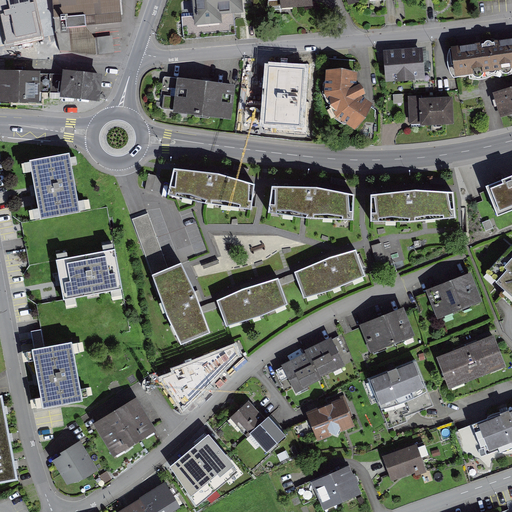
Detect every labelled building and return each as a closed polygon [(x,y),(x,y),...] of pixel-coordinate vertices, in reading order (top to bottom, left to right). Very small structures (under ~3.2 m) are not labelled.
[(37,0),(10,0),(13,15),(39,11),(37,0)] [(53,0),(58,43),(66,61),(78,60),(74,29),(128,24),(125,0),(53,0)] [(183,1),(187,39),(241,35),(239,17),(244,17),(244,12),(248,12),(246,0),(197,0),(183,1)] [(272,0),(273,8),(317,6),(316,0),(272,0)] [(454,74),(458,77),(511,68),(511,38),(454,48),(450,52),(450,58),(450,63),(452,69),(454,74)] [(386,54),(388,81),(423,78),(421,52),(386,54)] [(337,118),(354,132),(373,108),(360,100),(357,92),(358,76),(327,73),(325,92),(337,118)] [(38,77),(2,75),(1,102),(37,103),(38,77)] [(100,81),(66,77),(63,99),(97,104),(100,81)] [(231,89),(181,84),(178,113),(228,118),(231,89)] [(511,92),(497,97),(502,115),(511,112),(511,92)] [(420,99),(411,99),(412,123),(422,122),(422,124),(452,122),(451,101),(420,102),(420,99)] [(75,152),(30,160),(41,219),(86,211),(75,152)] [(204,172),(174,168),(168,193),(197,200),(206,202),(251,207),(253,183),(217,174),(204,172)] [(511,176),(487,187),(498,215),(511,209),(511,176)] [(308,188),(272,185),(269,211),(305,217),(350,219),(353,195),(316,188),(308,188)] [(413,190),(372,195),(371,221),(412,221),(424,220),(453,217),(451,193),(421,190),(413,190)] [(120,246),(60,256),(67,303),(128,293),(120,246)] [(389,270),(390,247),(374,247),(374,269),(389,270)] [(511,249),(490,273),(511,293),(511,249)] [(331,257),(296,271),(304,297),(337,287),(364,275),(355,250),(331,257)] [(168,267),(152,273),(179,343),(209,331),(194,289),(180,262),(168,267)] [(430,289),(439,313),(478,299),(469,275),(430,289)] [(245,289),(218,300),(228,324),(258,316),(287,303),(278,277),(245,289)] [(363,328),(372,351),(411,337),(402,313),(363,328)] [(441,361),(451,386),(503,366),(493,340),(441,361)] [(33,348),(43,407),(83,400),(73,341),(33,348)] [(331,341),(307,352),(308,355),(319,377),(343,365),(331,341)] [(235,346),(158,375),(181,411),(239,358),(235,346)] [(308,355),(284,367),(296,392),(320,380),(319,377),(308,355)] [(418,362),(375,377),(386,406),(429,391),(418,362)] [(9,397),(0,398),(0,412),(10,411),(9,397)] [(265,414),(250,398),(228,419),(242,434),(265,414)] [(312,412),(321,436),(355,422),(346,399),(312,412)] [(134,400),(97,423),(115,451),(152,429),(134,400)] [(511,409),(478,422),(487,447),(511,437),(511,409)] [(10,411),(0,412),(0,426),(12,425),(10,411)] [(290,432),(273,412),(251,431),(268,450),(290,432)] [(12,425),(0,426),(0,439),(14,438),(12,425)] [(236,471),(206,437),(172,466),(199,503),(236,471)] [(14,438),(0,439),(0,452),(16,450),(14,438)] [(64,454),(57,459),(71,483),(94,469),(78,443),(63,452),(64,454)] [(415,448),(386,459),(393,479),(415,471),(416,474),(423,471),(415,448)] [(16,450),(0,452),(0,465),(17,463),(16,450)] [(17,463),(0,465),(0,478),(19,476),(17,463)] [(350,466),(318,479),(328,504),(360,491),(350,466)] [(141,497),(150,511),(168,511),(179,505),(164,482),(141,497)] [(118,511),(117,511),(150,511),(141,497),(118,511)]
